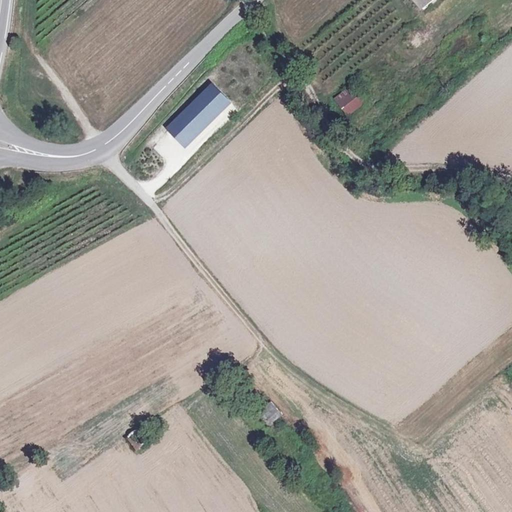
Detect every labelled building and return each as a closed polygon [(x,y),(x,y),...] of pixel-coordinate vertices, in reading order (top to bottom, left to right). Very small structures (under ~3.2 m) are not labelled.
[(404,0),(418,15),(435,0),(404,0)] [(337,99),(349,116),(365,102),(352,87),(337,99)] [(226,108),(209,90),(186,112),(190,117),(178,129),(191,142),(226,108)] [(190,117),(186,112),(165,133),(182,150),(191,142),(178,129),(190,117)] [(271,403),(262,411),(273,424),(282,416),(271,403)] [(138,430),(127,438),(136,451),(147,443),(138,430)]
